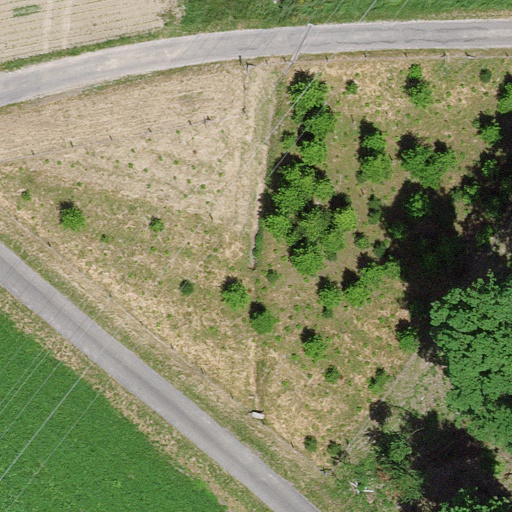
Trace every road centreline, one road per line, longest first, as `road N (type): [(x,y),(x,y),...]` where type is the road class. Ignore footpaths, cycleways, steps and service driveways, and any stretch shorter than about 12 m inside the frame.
road 1 (track): [(0,83),(214,39),(511,25)]
road 2 (unclassified): [(311,511),(0,251)]
